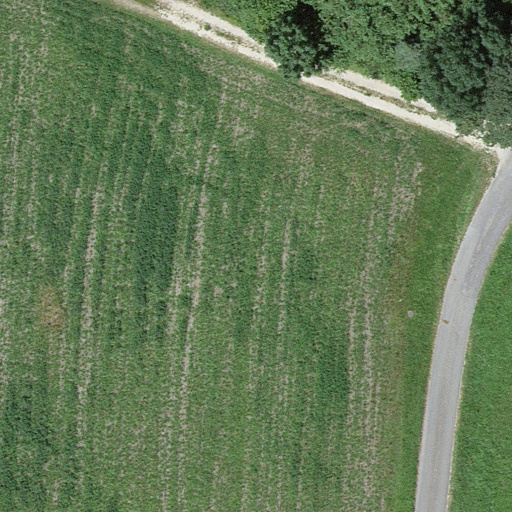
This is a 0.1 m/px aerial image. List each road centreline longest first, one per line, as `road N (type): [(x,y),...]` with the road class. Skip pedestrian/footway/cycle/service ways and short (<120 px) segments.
road 1 (track): [(137,0),(511,145)]
road 2 (unclassified): [(432,511),(465,289),(511,191)]
